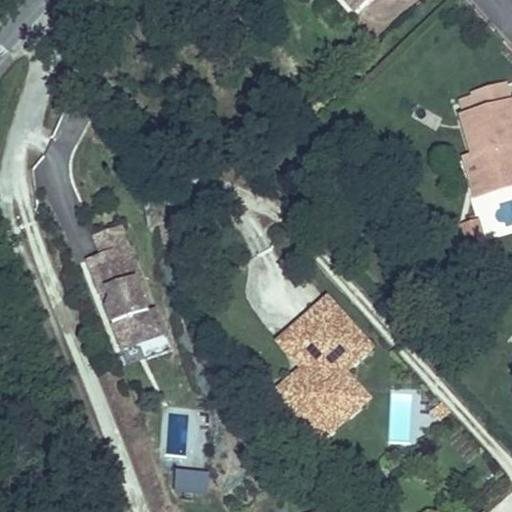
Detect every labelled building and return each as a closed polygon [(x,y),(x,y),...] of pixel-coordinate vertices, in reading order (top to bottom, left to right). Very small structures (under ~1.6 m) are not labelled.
[(479,146),(489,181),(511,174),(511,91),(506,78),(473,86),(477,102),(467,106),(479,146)] [(67,142),(105,141),(104,125),(67,125),(67,142)] [(481,184),(489,181),(479,146),(471,149),(481,184)] [(473,237),(489,234),(483,213),(468,219),(473,237)] [(104,256),(90,262),(102,293),(109,291),(113,300),(108,310),(114,325),(122,322),(134,328),(140,344),(166,334),(156,308),(149,311),(142,295),(130,263),(136,261),(123,228),(96,238),(104,256)] [(148,293),(136,261),(130,263),(142,295),(148,293)] [(113,300),(109,291),(102,293),(108,310),(113,300)] [(333,313),(345,303),(334,292),(323,302),(333,313)] [(378,339),(345,303),(333,313),(323,302),(298,325),(309,336),(304,341),(318,356),(311,362),(284,386),(299,402),(302,398),(320,417),(323,414),(335,427),(361,403),(337,376),(351,364),(378,339)] [(140,344),(134,328),(122,322),(114,325),(124,350),(140,344)] [(309,336),(298,325),(287,335),(311,362),(318,356),(304,341),(309,336)] [(351,364),(337,376),(361,403),(375,390),(351,364)] [(335,427),(323,414),(320,417),(302,398),(299,402),(327,433),(335,427)] [(173,495),(209,497),(210,473),(174,471),(173,495)]
